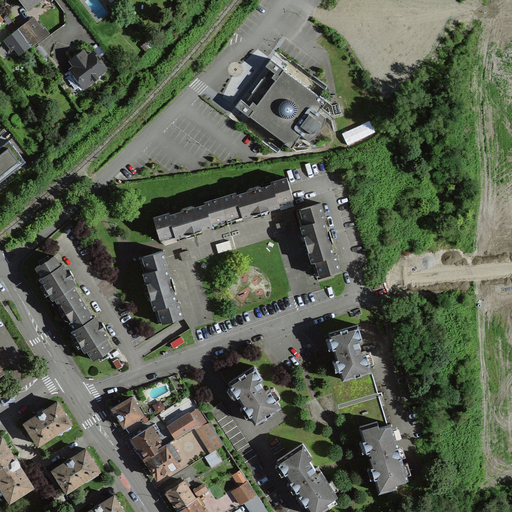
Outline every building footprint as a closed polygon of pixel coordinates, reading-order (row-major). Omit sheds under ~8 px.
[(44,33),(42,29),(33,17),(18,28),(29,43),(42,34),(44,33)] [(26,38),(18,28),(4,39),(5,39),(12,49),(26,38)] [(12,49),(5,39),(0,42),(0,57),(0,58),(12,49)] [(98,75),(106,68),(93,51),(88,55),(84,49),(72,59),(76,65),(71,68),(74,71),(83,83),(85,86),(98,76),(98,75)] [(294,150),(326,103),(273,62),(238,107),(294,150)] [(74,71),(68,75),(77,87),(83,83),(74,71)] [(0,158),(0,193),(30,169),(18,148),(0,158)] [(236,192),(220,197),(226,217),(241,213),(243,217),(255,213),(257,208),(262,207),(267,209),(279,206),(278,202),(293,197),(287,177),(271,181),(272,184),(261,187),(258,185),(249,188),(248,191),(237,194),(236,192)] [(226,217),(220,197),(204,201),(205,204),(194,207),(192,205),(182,208),(181,211),(170,214),(169,212),(153,217),(160,237),(175,233),(176,237),(188,233),(190,228),(196,227),(200,230),(212,226),(211,222),(226,217)] [(294,201),(293,197),(278,202),(279,206),(294,201)] [(316,260),(320,275),(341,269),(336,253),(334,254),(331,243),(332,240),(329,231),(327,230),(324,219),(326,218),(321,202),(300,209),(305,224),(301,225),(305,237),(310,239),(311,245),(308,249),(312,261),(316,260)] [(305,224),(300,209),(297,210),(301,225),(305,224)] [(175,233),(160,237),(161,241),(176,237),(175,233)] [(158,307),(163,322),(183,316),(179,300),(177,301),(173,290),(175,288),(172,278),(169,277),(166,266),(168,265),(164,249),(143,256),(147,271),(144,272),(143,272),(147,284),(152,286),(154,292),(151,296),(154,309),(155,309),(158,307)] [(61,304),(66,312),(83,301),(74,286),(76,285),(72,278),(73,275),(70,270),(67,270),(63,263),(60,265),(54,255),(36,267),(42,276),(40,278),(53,299),(55,298),(60,305),(61,304)] [(147,271),(143,256),(139,257),(143,272),(144,272),(147,271)] [(317,276),(320,275),(316,260),(312,261),(317,276)] [(83,301),(66,312),(71,320),(70,321),(74,328),(72,330),(85,351),(87,350),(94,359),(112,348),(106,338),(108,337),(104,330),(106,327),(102,322),(99,322),(95,315),(93,317),(83,301)] [(159,324),(163,322),(158,307),(155,309),(154,309),(159,324)] [(358,324),(329,332),(342,379),(371,370),(365,349),(361,351),(358,340),(362,339),(358,324)] [(254,365),(229,382),(255,422),(280,405),(269,387),(265,390),(259,381),(263,378),(254,365)] [(124,425),(138,416),(142,414),(135,402),(132,397),(113,408),(124,425)] [(57,401),(25,422),(38,444),(71,422),(57,401)] [(160,401),(153,405),(158,411),(164,407),(160,401)] [(221,402),(210,409),(248,468),(250,467),(258,462),(260,460),(221,402)] [(193,411),(179,419),(192,428),(194,427),(202,424),(200,421),(193,411)] [(124,425),(129,433),(143,424),(138,416),(124,425)] [(192,428),(179,419),(169,426),(170,429),(176,438),(192,428)] [(377,421),(359,426),(368,453),(367,453),(368,455),(371,464),(372,464),(379,491),(396,486),(395,482),(408,478),(391,423),(387,424),(379,427),(377,421)] [(202,424),(194,427),(200,435),(213,427),(210,422),(205,423),(202,424)] [(145,458),(164,446),(155,432),(158,430),(154,424),(132,437),(132,438),(131,441),(134,446),(137,446),(140,449),(138,452),(141,458),(145,458)] [(213,427),(200,435),(203,441),(217,432),(213,427)] [(176,438),(170,429),(164,433),(165,435),(168,440),(170,442),(174,439),(176,438)] [(217,432),(203,441),(206,446),(220,438),(217,432)] [(2,436),(0,437),(0,485),(10,500),(33,486),(19,464),(20,464),(16,457),(15,458),(2,436)] [(220,438),(206,446),(210,452),(219,447),(224,444),(220,438)] [(170,442),(164,446),(145,458),(152,468),(150,470),(153,474),(156,475),(158,477),(179,463),(175,459),(180,456),(174,447),(170,442)] [(303,443),(277,459),(311,511),(318,511),(329,505),(327,502),(337,495),(318,466),(315,468),(309,458),(312,456),(303,443)] [(86,448),(53,469),(67,491),(99,469),(86,448)] [(216,449),(205,456),(211,467),(222,460),(216,449)] [(258,462),(250,467),(254,474),(263,469),(258,462)] [(178,509),(195,497),(184,480),(166,491),(167,492),(166,493),(165,496),(169,501),(172,501),(178,509)] [(257,494),(248,481),(233,491),(242,503),(257,494)] [(199,495),(208,489),(204,484),(194,489),(198,496),(199,495)] [(124,511),(114,494),(86,511),(124,511)] [(268,511),(257,494),(242,503),(247,511),(268,511)] [(205,511),(197,500),(195,497),(178,509),(179,511),(205,511)]
